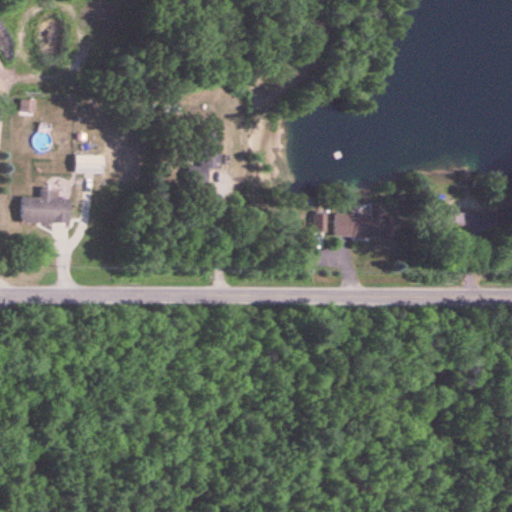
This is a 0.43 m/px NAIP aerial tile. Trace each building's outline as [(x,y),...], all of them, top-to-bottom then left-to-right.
[(199,167),(188,167),(187,188),(207,188),(207,169),(220,169),(221,130),(200,129),(199,167)] [(103,174),(103,157),(74,157),(74,174),(103,174)] [(21,199),(20,225),(68,225),(69,201),(57,201),(57,191),(40,190),(40,199),(21,199)] [(334,240),(383,240),(383,206),(367,206),(367,214),(334,214),(334,240)] [(450,207),(426,207),(426,225),(450,225),(450,207)]
